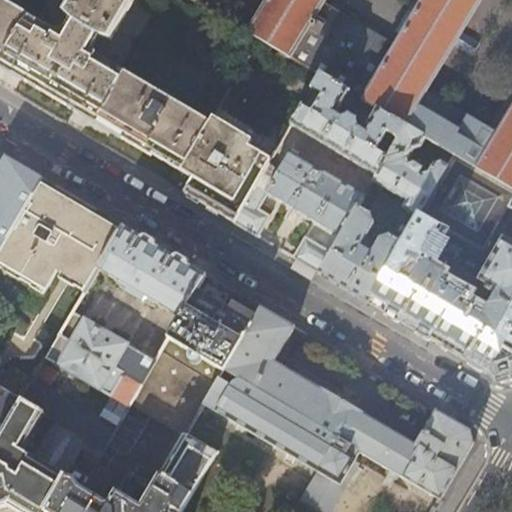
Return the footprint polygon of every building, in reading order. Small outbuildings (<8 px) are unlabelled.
[(55,32),(0,0),(0,64),(23,78),(100,123),(145,150),(180,170),(208,124),(98,58),(96,49),(101,40),(97,37),(111,41),(134,0),(71,0),(64,12),(73,23),(68,21),(63,30),(55,32)] [(511,0),(423,0),(396,47),(325,2),(326,0),(268,0),(251,28),(322,75),(349,91),(377,109),(407,127),(426,139),(455,156),(511,189),(511,0)] [(349,116),(343,120),(335,115),(349,91),(322,75),(314,89),(323,94),(323,96),(313,113),(303,106),(293,124),(377,176),(387,159),(377,153),(377,151),(387,134),(398,140),(407,127),(377,109),(363,133),(356,128),(356,120),(349,116)] [(258,149),(261,143),(214,115),(208,124),(180,170),(193,178),(185,193),(197,200),(234,222),(271,158),(258,149)] [(426,139),(407,127),(398,140),(387,159),(377,176),(374,182),(406,202),(403,209),(403,212),(417,220),(447,168),(440,164),(433,166),(429,173),(422,175),(419,173),(420,170),(413,165),(409,167),(407,162),(414,151),(421,149),(426,139)] [(359,207),(364,197),(318,168),(320,163),(315,160),(312,165),(297,156),(300,150),(295,147),(282,168),(277,164),(296,133),(289,130),(271,158),(234,222),(258,236),(273,214),(268,210),(269,208),(263,203),(270,190),(341,236),(359,207)] [(0,252),(42,180),(0,154),(0,252)] [(500,379),(511,376),(511,189),(455,156),(447,168),(417,220),(403,244),(369,302),(392,316),(473,364),(500,379)] [(69,195),(42,180),(0,252),(0,263),(46,291),(57,272),(86,289),(97,269),(122,226),(112,221),(69,195)] [(374,216),(359,207),(341,236),(339,241),(336,245),(333,251),(320,273),(346,288),(369,302),(403,244),(389,237),(381,240),(371,257),(370,252),(365,249),(363,251),(361,250),(377,223),(374,216)] [(156,246),(122,226),(97,269),(123,284),(122,287),(154,307),(156,304),(181,318),(207,277),(182,262),(156,246)] [(320,273),(333,251),(306,235),(293,257),(320,273)] [(233,292),(207,277),(181,318),(156,362),(130,405),(186,435),(188,434),(204,406),(259,308),(233,292)] [(129,408),(130,405),(156,362),(84,319),(90,306),(80,300),(46,358),(129,408)] [(291,327),(259,308),(204,406),(316,471),(297,502),(314,511),(321,511),(358,452),(440,501),(462,462),(473,444),(470,432),(435,412),(414,445),(272,360),(291,327)] [(20,402),(44,415),(55,422),(87,441),(103,450),(116,430),(48,390),(57,374),(41,366),(31,383),(20,402)] [(0,428),(4,431),(20,402),(31,383),(4,367),(0,374),(0,428)] [(0,508),(8,507),(15,511),(45,511),(65,479),(78,455),(87,441),(55,422),(34,461),(23,454),(44,415),(20,402),(4,431),(0,436),(0,508)] [(65,479),(45,511),(183,511),(184,511),(220,454),(188,434),(186,435),(143,508),(117,493),(109,505),(80,489),(73,481),(65,479)] [(104,452),(103,450),(87,441),(78,455),(96,465),(104,452)]
